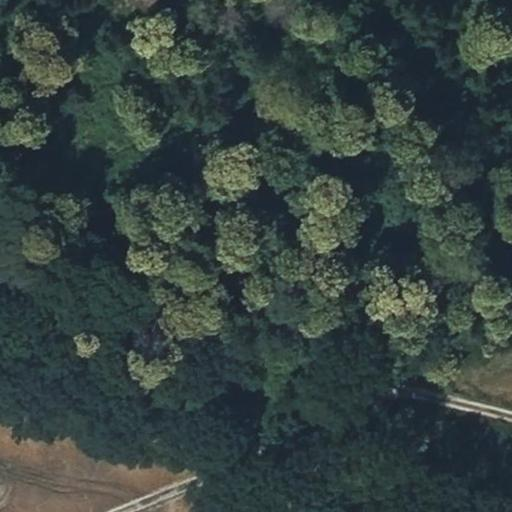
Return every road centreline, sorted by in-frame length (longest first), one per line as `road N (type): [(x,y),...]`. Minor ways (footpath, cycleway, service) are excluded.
road 1 (track): [(411,391),(0,289)]
road 2 (track): [(411,391),(118,511)]
